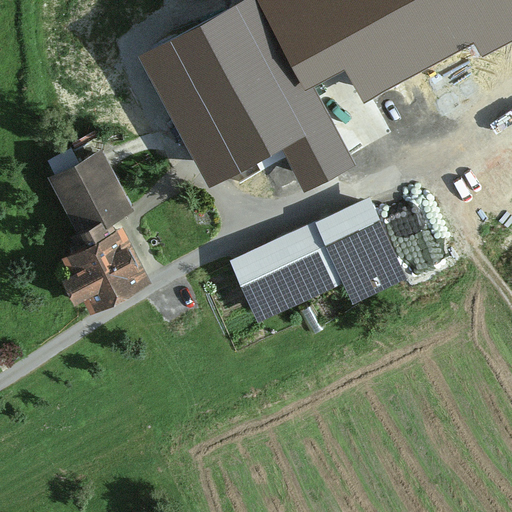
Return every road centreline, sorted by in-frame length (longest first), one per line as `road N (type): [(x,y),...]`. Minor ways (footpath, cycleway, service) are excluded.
road 1 (track): [(0,387),(157,281),(375,184),(511,90)]
road 2 (track): [(511,302),(468,249),(375,184)]
